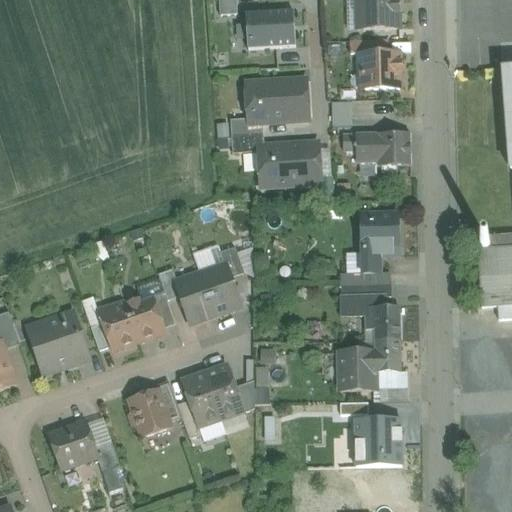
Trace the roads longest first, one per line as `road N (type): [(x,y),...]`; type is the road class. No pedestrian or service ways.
road 1 (secondary): [(442,511),(434,0)]
road 2 (residential): [(40,511),(12,429),(34,408),(204,350)]
road 3 (residential): [(312,0),(321,127)]
